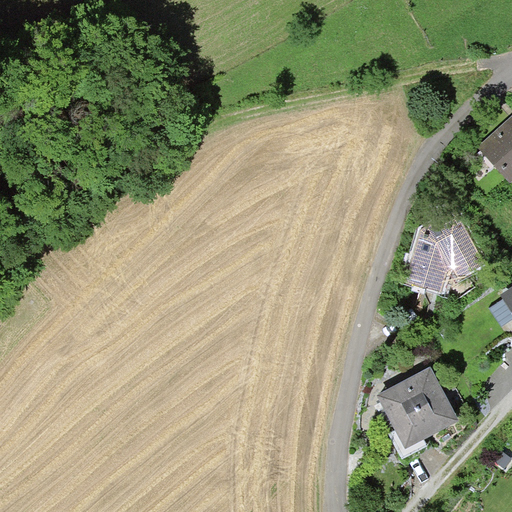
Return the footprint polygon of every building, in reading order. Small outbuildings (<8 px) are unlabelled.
[(511,115),(477,147),(510,183),(511,181),(511,115)] [(457,208),(419,226),(401,283),(444,297),(454,269),(461,280),(486,265),(457,208)] [(511,286),(500,294),(503,299),(511,311),(511,286)] [(511,318),(511,311),(503,299),(489,308),(501,326),(511,318)] [(431,366),(377,394),(396,430),(405,448),(423,439),(460,420),(431,366)] [(427,446),(423,439),(405,448),(396,430),(388,434),(402,459),(427,446)] [(511,458),(511,457),(502,451),(494,462),(505,469),(511,458)]
